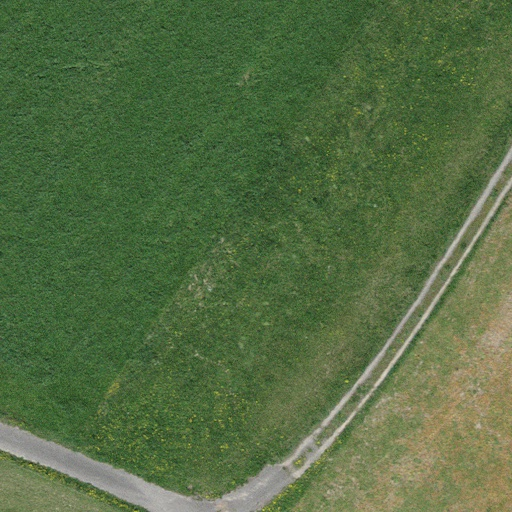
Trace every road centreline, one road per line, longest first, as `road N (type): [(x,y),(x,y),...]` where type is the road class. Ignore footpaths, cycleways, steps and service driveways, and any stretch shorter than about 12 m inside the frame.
road 1 (track): [(225,511),(356,394),(511,160)]
road 2 (track): [(0,440),(163,511)]
